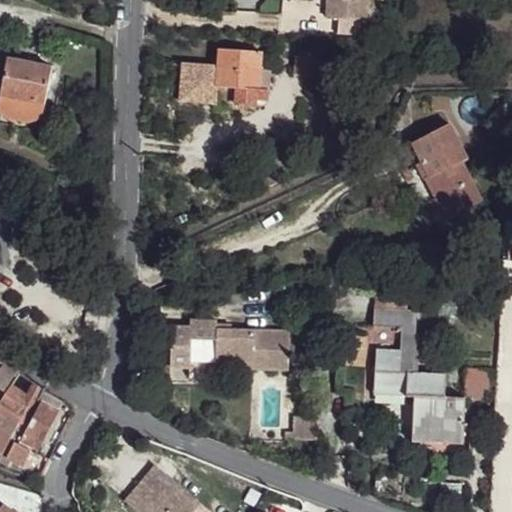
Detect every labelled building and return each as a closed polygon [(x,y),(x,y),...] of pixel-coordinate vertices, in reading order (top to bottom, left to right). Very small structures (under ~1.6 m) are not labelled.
[(367,0),(328,0),(328,19),(366,20),(367,0)] [(259,55),(220,53),(217,88),(256,91),(259,55)] [(0,109),(4,115),(25,120),(43,112),(53,67),(8,57),(0,94),(0,109)] [(316,62),(293,59),(291,78),(314,79),(316,62)] [(446,127),(410,143),(430,180),(424,182),(441,220),(477,204),(458,161),(461,160),(446,127)] [(377,350),(377,389),(408,390),(409,395),(447,395),(446,374),(422,374),(422,335),(415,335),(415,309),(377,309),(377,329),(406,329),(405,350),(377,350)] [(422,335),(423,310),(415,309),(415,335),(422,335)] [(217,329),(217,320),(191,319),(191,326),(172,325),(170,365),(190,366),(191,339),(217,340),(217,329)] [(217,340),(215,360),(252,360),(251,369),(288,371),(289,333),(217,329),(217,340)] [(406,329),(377,329),(377,350),(405,350),(406,329)] [(252,360),(215,360),(215,368),(251,369),(252,360)] [(463,367),(463,396),(488,396),(489,368),(463,367)] [(41,387),(30,381),(17,411),(0,407),(0,429),(10,434),(15,425),(21,428),(41,387)] [(464,398),(447,395),(416,396),(414,441),(461,442),(464,398)] [(59,411),(43,399),(16,455),(29,460),(40,438),(46,441),(59,411)] [(315,419),(293,417),(292,433),(283,433),(283,440),(313,442),(315,419)] [(21,428),(15,425),(10,434),(17,436),(21,428)] [(461,442),(414,441),(415,456),(461,458),(461,442)] [(202,511),(152,470),(126,502),(138,511),(202,511)] [(0,479),(0,496),(22,511),(42,511),(41,484),(0,479)]
